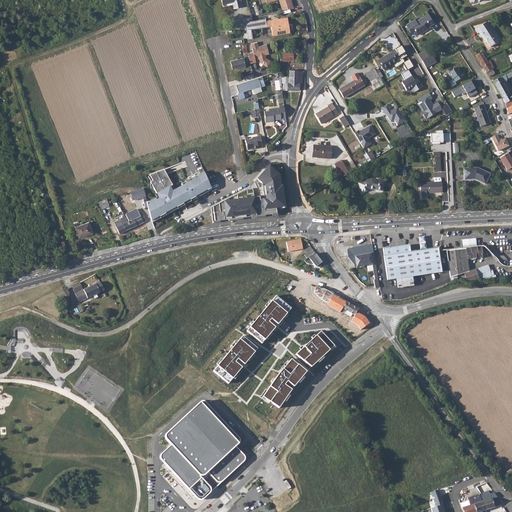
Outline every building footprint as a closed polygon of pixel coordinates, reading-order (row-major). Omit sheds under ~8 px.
[(221,0),(222,1),(227,0),(228,3),(234,1),(234,3),(233,4),(234,8),(242,6),(241,0),(240,0),(221,0)] [(282,0),(285,9),(293,7),(290,0),(265,0),(266,3),(275,0),(282,0)] [(259,14),(258,6),(257,6),(257,3),(251,4),(253,15),(259,14)] [(406,25),(411,34),(416,31),(418,35),(428,29),(427,28),(434,23),(428,13),(424,15),(425,16),(417,21),(415,19),(406,25)] [(277,19),(277,16),(265,18),(265,19),(266,26),(270,25),(272,35),(289,32),(286,17),(277,19)] [(244,22),(244,23),(245,30),(246,32),(246,33),(251,32),(251,29),(266,26),(265,19),(253,22),(252,21),(244,22)] [(479,33),(482,37),(483,36),(487,42),(490,48),(499,43),(495,36),(497,35),(488,22),(475,30),(478,34),(479,33)] [(248,55),(250,63),(256,61),(255,59),(259,58),(259,60),(262,62),(262,64),(267,66),(270,61),(265,58),(265,55),(264,51),(268,51),(266,44),(258,46),(257,42),(251,43),(253,52),(247,53),(248,55)] [(429,49),(418,55),(422,61),(432,55),(429,49)] [(395,50),(392,52),(391,52),(392,53),(387,56),(379,60),(384,70),(393,64),(397,62),(397,60),(400,58),(395,50)] [(293,60),(293,52),(292,51),(279,53),(280,61),(293,60)] [(482,52),(476,56),(480,62),(486,58),(482,52)] [(432,55),(422,61),(426,68),(430,66),(428,63),(435,59),(432,55)] [(243,58),(230,61),(232,69),(237,68),(238,69),(244,68),(244,66),(245,66),(243,58)] [(486,58),(480,62),(483,67),(489,77),(495,74),(493,70),(494,69),(491,62),(488,63),(486,58)] [(408,70),(414,67),(409,60),(403,63),(407,71),(408,70)] [(457,68),(448,73),(452,79),(449,81),(452,87),(456,85),(455,82),(465,76),(463,73),(461,74),(457,68)] [(299,83),(301,83),(302,71),(298,71),(298,70),(289,69),(289,83),(282,83),(282,90),(299,90),(299,83)] [(375,69),(366,74),(373,85),(375,90),(384,85),(375,69)] [(414,80),(408,70),(407,71),(401,75),(405,81),(402,83),(406,91),(411,88),(414,93),(423,88),(417,78),(414,80)] [(511,72),(493,81),(496,86),(501,95),(506,104),(506,109),(511,105),(511,90),(506,82),(507,79),(511,76),(511,72)] [(262,76),(236,84),(239,93),(237,93),(239,99),(245,98),(243,91),(252,88),(261,86),(259,80),(263,79),(262,76)] [(352,82),(339,90),(344,98),(352,93),(365,86),(360,77),(352,82)] [(478,93),(471,81),(463,85),(467,93),(469,97),(478,93)] [(467,93),(463,85),(452,91),(455,97),(462,93),(464,95),(467,93)] [(432,99),(428,93),(416,100),(423,112),(422,112),(426,119),(442,110),(441,108),(438,103),(432,106),(429,101),(432,99)] [(481,95),(485,107),(493,105),(489,93),(481,95)] [(452,100),(447,103),(447,104),(451,110),(452,112),(458,109),(452,100)] [(285,117),(283,104),(279,105),(279,107),(269,109),(269,110),(264,111),(266,122),(272,121),(271,120),(281,119),(281,117),(285,117)] [(328,107),(315,115),(321,124),(338,114),(332,104),(327,106),(328,107)] [(483,104),(474,108),(481,127),(491,123),(483,104)] [(391,111),(388,105),(382,108),(384,113),(385,112),(391,122),(395,120),(398,126),(406,121),(404,118),(400,110),(398,107),(391,111)] [(441,108),(442,110),(446,117),(452,112),(451,110),(448,112),(444,106),(441,108)] [(259,108),(251,109),(252,112),(252,117),(261,115),(259,108)] [(344,116),(339,119),(344,127),(349,124),(344,116)] [(359,130),(354,133),(364,148),(372,144),(369,138),(375,134),(370,125),(359,132),(359,130)] [(444,142),(451,142),(451,134),(443,134),(443,131),(436,131),(436,134),(431,135),(431,146),(440,145),(440,144),(440,143),(444,142)] [(251,138),(245,139),(247,149),(258,147),(258,146),(262,145),(260,135),(253,137),(251,138)] [(504,148),(496,153),(500,158),(507,154),(504,149),(510,146),(507,140),(501,143),(504,148)] [(313,146),(313,157),(331,159),(332,147),(326,147),(326,144),(320,143),(320,146),(313,146)] [(369,161),(376,157),(372,150),(365,154),(369,161)] [(500,158),(507,170),(511,167),(511,160),(507,154),(500,158)] [(336,172),(339,177),(340,179),(349,173),(346,168),(342,160),(335,164),(338,171),(336,172)] [(223,201),(211,207),(213,222),(277,215),(285,206),(281,175),(269,164),(257,178),(262,183),(263,195),(266,195),(266,199),(260,200),(260,197),(254,198),(253,190),(252,188),(247,189),(237,194),(238,200),(223,201)] [(211,188),(204,170),(174,187),(164,168),(149,174),(153,180),(150,181),(158,195),(146,202),(148,207),(152,221),(211,188)] [(476,168),(464,169),(464,180),(475,179),(485,184),(490,174),(476,168)] [(434,183),(421,183),(421,199),(427,199),(427,193),(442,193),(442,182),(441,182),(441,179),(440,178),(434,179),(434,183)] [(372,179),(368,180),(358,183),(362,193),(372,189),(377,190),(383,191),(385,184),(385,181),(372,179)] [(146,202),(143,188),(130,192),(132,200),(142,197),(145,208),(148,207),(146,202)] [(107,198),(99,202),(101,208),(109,205),(107,198)] [(136,209),(125,214),(129,221),(132,228),(145,221),(141,212),(139,213),(136,209)] [(132,228),(129,221),(127,222),(124,214),(118,216),(120,219),(114,223),(119,234),(132,228)] [(89,222),(75,227),(79,237),(93,232),(89,222)] [(62,236),(55,237),(60,251),(66,249),(62,236)] [(446,251),(448,260),(450,278),(455,276),(464,273),(466,281),(479,279),(475,269),(469,271),(467,259),(482,257),(481,247),(478,247),(476,247),(475,236),(460,237),(461,249),(446,250),(446,251)] [(300,239),(287,242),(289,252),(302,248),(300,239)] [(410,245),(384,248),(388,280),(396,278),(398,288),(414,285),(413,276),(441,272),(438,247),(411,251),(410,245)] [(305,255),(307,259),(316,252),(311,246),(305,250),(307,253),(305,255)] [(307,259),(305,260),(306,262),(311,264),(313,262),(315,265),(320,267),(324,264),(316,252),(307,259)] [(371,253),(355,256),(357,267),(372,264),(372,263),(371,253)] [(79,282),(72,286),(76,294),(83,290),(79,282)] [(99,282),(83,290),(87,298),(93,296),(96,294),(104,291),(99,282)] [(316,287),(313,295),(331,301),(345,310),(343,312),(351,317),(353,314),(355,316),(359,309),(345,302),(347,299),(335,293),(316,287)] [(67,289),(56,295),(60,301),(62,304),(63,303),(66,301),(69,300),(69,292),(67,289)] [(83,290),(76,294),(80,302),(87,298),(83,290)] [(56,295),(49,299),(53,306),(60,301),(56,295)] [(292,309),(277,296),(246,330),(261,344),(292,309)] [(322,301),(319,307),(321,308),(325,310),(325,312),(329,314),(333,308),(322,301)] [(321,331),(295,354),(312,368),(335,346),(321,331)] [(258,349),(243,336),(213,371),(228,384),(258,349)] [(277,376),(263,397),(279,408),(293,388),(307,372),(291,359),(277,376)] [(258,425),(263,420),(238,398),(233,404),(238,408),(240,407),(242,409),(241,411),(258,425)] [(200,401),(164,434),(163,436),(163,439),(169,446),(160,455),(159,458),(161,461),(195,499),(200,500),(205,498),(244,461),(245,459),(244,456),(236,446),(240,442),(241,440),(239,437),(206,402),(203,401),(200,401)] [(444,504),(439,489),(431,492),(436,507),(444,504)] [(488,491),(480,494),(483,501),(486,510),(500,505),(498,498),(494,493),(490,495),(488,491)] [(478,511),(486,510),(483,501),(482,501),(480,494),(468,498),(470,505),(462,508),(463,511),(478,511)]
